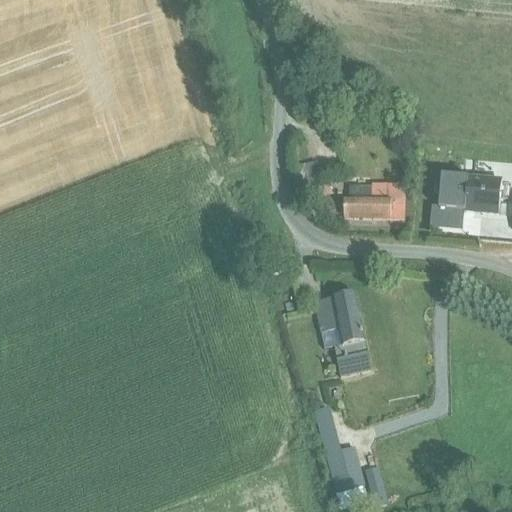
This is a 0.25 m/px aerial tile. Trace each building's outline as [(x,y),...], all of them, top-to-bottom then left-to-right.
[(322,84),(316,86),(348,105),(351,104),(353,105),(360,96),(343,83),(345,80),(342,79),(336,86),(327,81),(322,84)] [(301,191),(323,182),(318,165),(296,171),(301,191)] [(323,182),(301,191),(306,205),(332,194),(328,180),(323,182)] [(501,220),(504,186),(442,181),(440,211),(432,210),(430,234),(464,237),(466,218),(501,220)] [(350,202),(345,202),(345,222),(405,223),(405,187),(373,187),(373,190),(350,189),(350,202)] [(333,303),(316,307),(326,352),(335,350),(342,380),(373,374),(356,298),(333,303)] [(330,409),(315,413),(316,417),(337,496),(341,511),(343,511),(368,506),(363,488),(366,487),(356,449),(354,449),(342,453),(330,409)] [(463,464),(453,467),(458,482),(468,480),(463,464)] [(379,470),(365,473),(371,493),(384,490),(379,470)]
